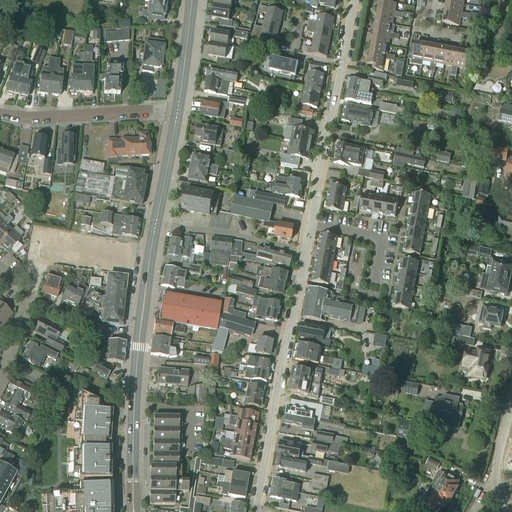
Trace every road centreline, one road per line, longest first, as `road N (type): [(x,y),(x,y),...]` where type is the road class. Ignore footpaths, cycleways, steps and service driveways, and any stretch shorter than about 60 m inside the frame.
road 1 (primary): [(133,511),(138,347),(155,225)]
road 2 (residential): [(255,511),(305,249)]
road 3 (residential): [(305,249),(352,0)]
road 4 (residential): [(177,112),(0,113)]
road 5 (residential): [(305,249),(155,225)]
